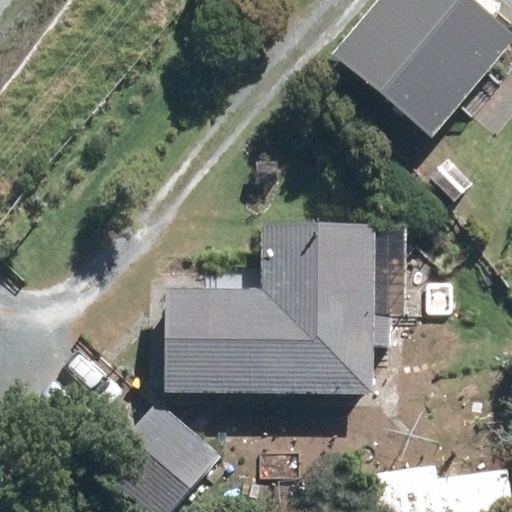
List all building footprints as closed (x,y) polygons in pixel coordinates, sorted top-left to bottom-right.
[(511,46),(511,38),(465,0),(387,0),(338,61),(436,141),(511,46)] [(163,130),(157,135),(153,139),(150,144),(148,149),(147,155),(147,160),(147,166),(149,171),(152,176),(155,180),(159,184),(164,187),(169,189),(175,190),(180,191),(186,190),(191,188),(196,186),(201,182),(205,178),(208,174),(210,168),(211,163),(211,157),(211,152),(209,146),(207,141),(204,137),(199,133),(195,130),(190,128),(184,126),(179,126),(173,126),(168,128),(163,130)] [(396,321),(452,322),(453,291),(412,289),(414,222),(264,217),(262,284),(170,281),(167,386),(372,392),(373,345),(395,345),(396,321)] [(176,511),(224,459),(159,401),(100,466),(151,511),(176,511)] [(370,477),(374,511),(511,511),(511,480),(511,470),(442,477),(441,469),(370,477)]
